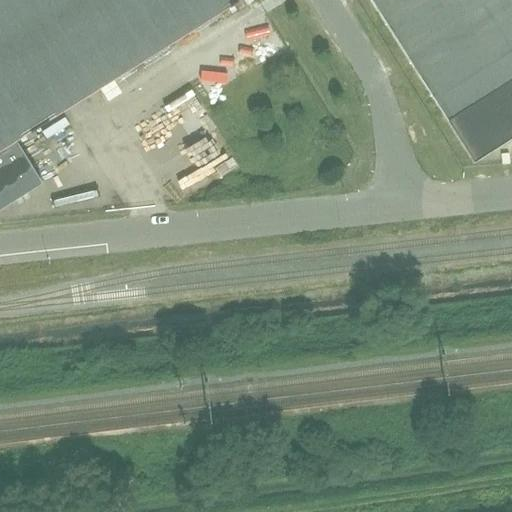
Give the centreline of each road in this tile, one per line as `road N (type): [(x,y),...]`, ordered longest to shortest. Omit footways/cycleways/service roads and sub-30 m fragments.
road 1 (unclassified): [(0,249),(400,207)]
road 2 (unclassified): [(400,207),(379,94),(327,0)]
